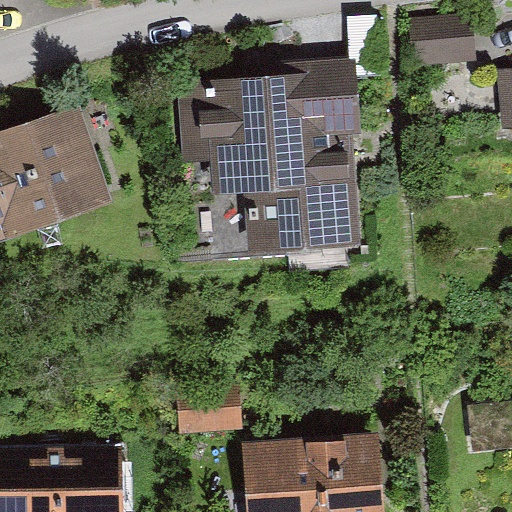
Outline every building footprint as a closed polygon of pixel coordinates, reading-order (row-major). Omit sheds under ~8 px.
[(468,13),(406,16),(408,60),(470,57),(468,13)] [(351,135),(349,60),(291,62),(291,78),(178,82),(179,106),(191,106),(196,275),(260,273),(260,262),(344,260),(340,135),(351,135)] [(511,70),(494,71),(498,129),(511,128),(511,70)] [(0,231),(3,231),(9,248),(112,210),(73,105),(0,132),(0,231)] [(235,417),(234,379),(181,382),(183,419),(235,417)] [(380,511),(375,422),(234,431),(237,473),(250,472),(252,511),(380,511)] [(121,511),(120,437),(0,439),(0,511),(121,511)]
